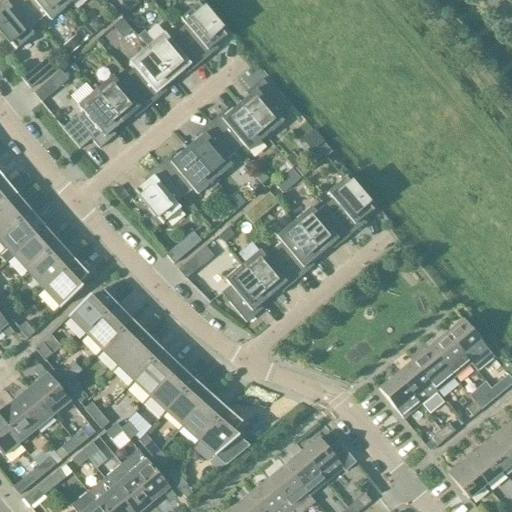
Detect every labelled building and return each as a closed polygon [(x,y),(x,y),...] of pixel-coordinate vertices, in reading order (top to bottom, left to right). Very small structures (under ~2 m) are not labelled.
[(29,30),(37,23),(17,0),(2,0),(0,2),(0,32),(15,51),(33,36),(29,30)] [(17,0),(37,23),(45,16),(50,22),(67,7),(61,0),(17,0)] [(140,0),(119,0),(128,10),(140,0)] [(185,26),(177,33),(202,63),(218,50),(215,46),(225,37),(198,5),(180,20),(185,26)] [(96,34),(104,27),(97,20),(90,26),(96,34)] [(122,20),(116,25),(125,37),(132,32),(122,20)] [(202,63),(177,33),(169,40),(164,34),(146,49),(173,81),(183,73),(186,76),(202,63)] [(65,48),(71,55),(80,47),(74,40),(65,48)] [(134,70),(126,76),(151,106),(167,93),(164,89),(173,81),(146,49),(129,64),(134,70)] [(49,58),(37,68),(44,77),(56,67),(49,58)] [(61,72),(48,82),(56,91),(68,81),(61,72)] [(151,106),(126,76),(117,83),(112,77),(95,92),(122,124),(132,116),(135,119),(151,106)] [(248,98),(239,106),(266,138),(283,123),(278,117),(287,110),(262,80),(245,94),(248,98)] [(122,124),(95,92),(77,107),(82,113),(62,130),(79,151),(91,141),(99,150),(115,136),(112,133),(122,124)] [(266,138),(239,106),(229,114),(226,111),(210,124),(235,154),(243,147),(248,153),(266,138)] [(235,154),(210,124),(194,137),(197,141),(187,149),(214,181),(232,167),(227,161),(235,154)] [(214,181),(187,149),(177,158),(174,154),(159,167),(184,197),(192,190),(197,196),(208,186),(214,181)] [(284,160),(292,169),(300,163),(292,154),(284,160)] [(295,169),(302,178),(310,171),(303,163),(295,169)] [(184,197),(159,167),(143,181),(146,184),(135,193),(162,225),(181,210),(176,204),(184,197)] [(255,177),(261,185),(268,180),(261,171),(255,177)] [(293,171),(286,177),(293,186),(300,180),(293,171)] [(333,200),(324,207),(349,237),(365,224),(362,220),(373,211),(346,179),(328,195),(333,200)] [(0,210),(17,197),(3,180),(0,182),(0,210)] [(214,181),(208,186),(212,191),(218,186),(214,181)] [(244,201),(236,192),(229,197),(237,207),(244,201)] [(0,239),(31,213),(17,197),(0,210),(0,239)] [(263,216),(255,206),(245,215),(253,225),(263,216)] [(349,237),(324,207),(316,214),(311,208),(294,223),(321,255),(331,247),(334,251),(349,237)] [(14,257),(45,229),(31,213),(0,239),(0,240),(8,250),(0,257),(0,258),(5,264),(14,256),(14,257)] [(321,255),(294,223),(276,238),(281,244),(273,251),(298,281),(314,267),(311,264),(321,255)] [(235,235),(229,228),(220,236),(226,243),(235,235)] [(29,273),(59,245),(45,229),(14,257),(29,273)] [(193,233),(181,243),(189,253),(201,242),(193,233)] [(44,289),(74,261),(59,245),(29,273),(44,289)] [(206,248),(193,258),(201,268),(213,257),(206,248)] [(260,252),(242,266),(269,299),(279,290),(282,294),(298,281),(273,251),(265,258),(260,252)] [(88,276),(74,261),(44,289),(61,309),(83,289),(79,285),(88,276)] [(269,299),(242,266),(225,281),(230,287),(221,295),(246,324),(262,310),(259,307),(269,299)] [(69,317),(88,336),(117,307),(103,292),(94,301),(90,297),(69,317)] [(8,302),(1,309),(10,320),(17,313),(8,302)] [(103,351),(132,322),(117,307),(88,336),(103,351)] [(0,317),(0,331),(6,339),(12,334),(13,335),(14,335),(0,317)] [(119,367),(148,337),(132,322),(103,351),(119,367)] [(446,336),(470,365),(477,373),(494,359),(463,322),(446,336)] [(25,323),(18,330),(27,341),(34,334),(25,323)] [(446,336),(429,349),(454,379),(470,365),(446,336)] [(134,382),(163,353),(148,337),(119,367),(134,382)] [(35,351),(44,362),(52,356),(42,344),(35,351)] [(437,393),(454,379),(429,349),(412,363),(437,393)] [(151,397),(179,367),(163,353),(134,382),(151,397)] [(412,363),(396,377),(420,406),(437,393),(412,363)] [(72,365),(65,371),(72,380),(79,375),(72,365)] [(30,389),(53,417),(70,403),(40,367),(39,367),(40,369),(35,373),(41,380),(30,389)] [(167,412),(195,382),(179,367),(151,397),(167,412)] [(65,388),(73,381),(72,380),(65,371),(57,377),(65,388)] [(507,390),(511,385),(511,381),(508,376),(500,383),(507,390)] [(420,406),(396,377),(379,391),(403,421),(420,406)] [(82,392),(73,381),(65,388),(74,398),(82,392)] [(183,427),(211,396),(195,382),(167,412),(183,427)] [(30,389),(13,403),(36,431),(53,417),(30,389)] [(493,402),(498,397),(491,389),(486,394),(493,402)] [(200,442),(227,411),(211,396),(183,427),(200,442)] [(474,404),(480,412),(488,406),(482,398),(474,404)] [(13,403),(0,413),(0,421),(19,445),(36,431),(13,403)] [(84,410),(92,421),(100,414),(92,404),(84,410)] [(473,418),(480,412),(474,404),(466,410),(473,418)] [(227,411),(200,442),(226,465),(249,447),(239,438),(238,437),(234,434),(242,424),(227,411)] [(100,414),(92,421),(101,431),(109,425),(100,414)] [(136,414),(127,423),(128,424),(137,435),(135,437),(139,441),(151,429),(136,414)] [(0,421),(0,454),(3,458),(19,445),(0,421)] [(511,422),(498,434),(511,450),(511,422)] [(121,430),(122,433),(129,441),(135,437),(137,435),(128,424),(121,430)] [(111,442),(122,433),(121,430),(116,425),(105,434),(111,442)] [(448,425),(441,431),(447,439),(455,433),(448,425)] [(447,439),(441,431),(433,438),(439,445),(447,439)] [(72,440),(78,448),(88,439),(82,432),(72,440)] [(511,465),(511,450),(498,434),(481,447),(502,473),(511,465)] [(68,456),(78,448),(72,440),(61,449),(68,456)] [(338,442),(328,451),(319,440),(302,454),(326,484),(342,470),(345,473),(356,464),(338,442)] [(144,449),(152,459),(160,453),(151,443),(144,449)] [(92,444),(82,453),(88,460),(99,452),(92,444)] [(502,473),(481,447),(465,461),(486,487),(502,473)] [(121,466),(152,504),(163,495),(169,502),(174,498),(175,499),(176,498),(138,451),(121,466)] [(88,460),(82,453),(72,461),(78,469),(88,460)] [(160,453),(152,459),(161,470),(168,463),(160,453)] [(285,467),(309,497),(326,484),(302,454),(285,467)] [(49,459),(38,468),(44,476),(55,467),(49,459)] [(468,501),(486,487),(465,461),(447,475),(468,501)] [(121,466),(104,480),(112,490),(130,511),(141,511),(152,504),(121,466)] [(306,511),(315,505),(309,497),(285,467),(268,481),(292,511),(293,511),(306,511)] [(44,476),(38,468),(27,477),(33,485),(44,476)] [(59,471),(48,480),(54,488),(65,479),(59,471)] [(174,471),(167,477),(180,493),(188,487),(174,471)] [(54,488),(48,480),(37,489),(43,497),(54,488)] [(130,511),(112,490),(104,480),(87,493),(102,511),(130,511)] [(251,495),(265,511),(291,511),(292,511),(268,481),(251,495)] [(71,507),(74,511),(102,511),(87,493),(71,507)] [(265,511),(251,495),(235,509),(237,511),(265,511)] [(357,502),(363,509),(371,503),(364,495),(357,502)]
